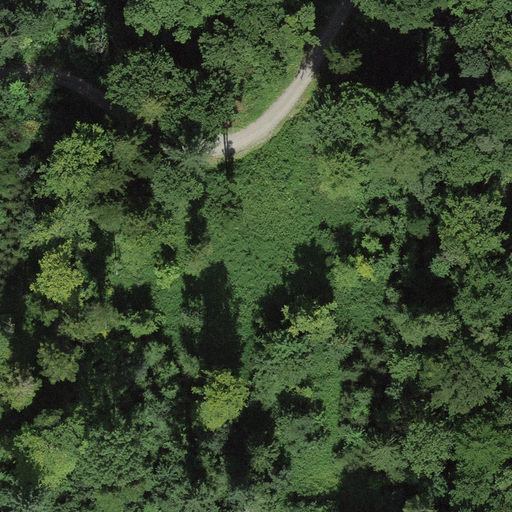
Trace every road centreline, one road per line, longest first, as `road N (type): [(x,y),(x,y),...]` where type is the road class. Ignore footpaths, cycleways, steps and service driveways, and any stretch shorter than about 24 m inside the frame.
road 1 (track): [(439,511),(452,112),(471,0)]
road 2 (track): [(0,78),(34,71),(95,90),(168,142),(222,152),(261,134),(347,0)]
